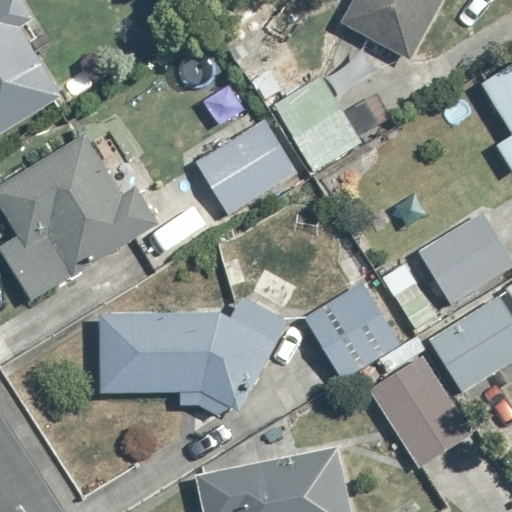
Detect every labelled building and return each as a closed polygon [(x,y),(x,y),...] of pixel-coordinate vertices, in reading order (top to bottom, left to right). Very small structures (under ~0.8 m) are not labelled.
[(37,19),(25,0),(0,0),(0,136),(66,97),(24,27),(37,19)] [(346,57),(323,71),(272,103),(316,173),(366,142),(341,101),(360,89),(364,96),(419,61),(454,0),(358,0),(347,19),(361,27),(336,42),(346,57)] [(511,67),(487,83),(511,123),(511,138),(500,146),(511,166),(511,67)] [(301,172),(271,120),(198,162),(229,214),(301,172)] [(115,173),(91,132),(0,186),(0,197),(22,234),(4,245),(35,299),(157,225),(123,169),(115,173)] [(384,280),(416,330),(511,270),(511,252),(488,215),(384,280)] [(219,307),(107,314),(106,393),(185,393),(185,405),(225,417),(235,404),(246,413),(297,316),(283,310),(294,286),(260,268),(237,318),(219,307)] [(404,343),(367,283),(310,317),(347,378),(404,343)] [(464,393),(511,362),(511,290),(431,341),(464,393)] [(391,376),(367,392),(418,471),(481,431),(419,334),(380,359),(391,376)] [(360,511),(345,445),(201,478),(208,511),(360,511)]
